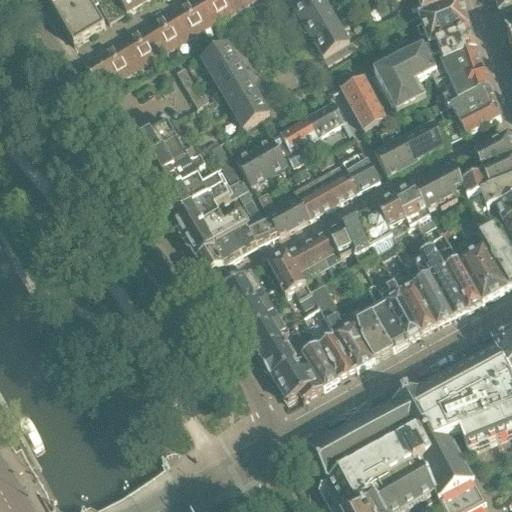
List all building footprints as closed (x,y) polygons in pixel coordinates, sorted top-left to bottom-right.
[(45,0),(75,51),(159,0),(45,0)] [(214,28),(227,20),(214,0),(202,0),(199,2),(214,28)] [(214,0),(227,20),(239,13),(231,0),(214,0)] [(231,0),(239,13),(252,5),(249,0),(231,0)] [(292,0),(288,3),(301,25),(327,10),(321,0),(292,0)] [(411,0),(414,0),(423,17),(462,0),(385,0),(390,9),(411,0)] [(419,19),(430,48),(470,32),(465,11),(462,0),(423,17),(419,19)] [(511,0),(494,0),(499,17),(505,15),(511,11),(511,0)] [(202,35),(214,28),(199,2),(187,9),(202,35)] [(190,42),(202,35),(187,9),(175,16),(190,42)] [(301,25),(315,48),(341,32),(327,10),(301,25)] [(178,49),(190,42),(175,16),(162,24),(178,49)] [(166,57),(178,49),(162,24),(150,31),(166,57)] [(153,64),(166,57),(150,31),(138,39),(153,64)] [(341,32),(315,48),(328,70),(357,53),(353,46),(350,48),(341,32)] [(430,48),(422,52),(425,60),(472,40),(470,34),(470,32),(430,48)] [(141,72),(153,64),(138,39),(125,46),(141,72)] [(425,60),(430,74),(439,71),(438,68),(434,69),(430,63),(441,58),(445,68),(477,55),(472,40),(425,60)] [(129,79),(141,72),(125,46),(114,53),(129,79)] [(202,63),(213,82),(238,66),(228,48),(202,63)] [(426,103),(418,88),(413,81),(430,74),(425,60),(422,52),(410,57),(401,62),(389,69),(375,77),(397,119),(426,103)] [(384,59),(389,69),(401,62),(396,52),(384,59)] [(114,87),(129,79),(114,53),(99,62),(114,87)] [(437,118),(439,117),(488,91),(477,55),(445,68),(439,71),(430,74),(413,81),(418,88),(433,80),(437,90),(448,84),(454,97),(443,103),(444,104),(433,110),(437,118)] [(114,87),(99,62),(98,61),(85,69),(101,95),(114,87)] [(213,82),(223,100),(249,83),(238,66),(213,82)] [(209,106),(205,99),(201,101),(185,73),(178,77),(198,112),(209,106)] [(343,94),(354,115),(377,104),(365,82),(343,94)] [(223,100),(234,117),(259,101),(249,83),(223,100)] [(439,117),(448,132),(495,108),(488,92),(488,91),(439,117)] [(259,101),(234,117),(244,135),(270,119),(259,101)] [(377,104),(354,115),(365,136),(387,124),(377,104)] [(334,108),(306,124),(317,143),(327,137),(328,139),(329,138),(328,137),(343,129),(345,128),(334,108)] [(495,108),(448,132),(443,134),(451,150),(501,123),(495,108)] [(424,132),(414,138),(427,162),(446,152),(427,116),(419,121),(424,132)] [(306,124),(294,131),(305,150),(310,148),(309,148),(317,143),(306,124)] [(353,139),(347,127),(345,128),(343,129),(349,141),(353,139)] [(143,169),(177,149),(179,148),(169,130),(133,152),(137,158),(135,161),(139,168),(143,168),(143,169)] [(272,143),(285,165),(288,163),(293,172),(308,164),(302,152),(305,150),(294,131),(280,139),(281,139),(272,144),(272,143)] [(397,132),(389,136),(407,172),(427,162),(414,138),(403,143),(397,132)] [(407,172),(389,136),(381,141),(387,152),(375,158),(388,183),(407,172)] [(460,166),(467,184),(485,179),(491,194),(511,185),(511,148),(509,140),(460,166)] [(272,143),(254,154),(270,180),(288,170),(285,165),(272,143)] [(143,169),(153,187),(165,181),(166,182),(177,175),(175,171),(187,164),(189,166),(200,160),(195,150),(183,157),(177,149),(143,169)] [(216,162),(222,171),(229,167),(225,161),(224,157),(219,149),(211,154),(216,162)] [(270,180),(254,154),(236,165),(251,191),(270,180)] [(343,169),(359,198),(367,194),(380,187),(369,166),(364,157),(343,169)] [(329,159),(324,163),(328,170),(334,167),(329,159)] [(153,187),(164,205),(199,185),(199,184),(194,175),(205,169),(200,160),(189,166),(187,164),(175,171),(177,175),(166,182),(165,181),(153,187)] [(328,170),(324,163),(318,166),(322,174),(328,170)] [(229,167),(222,171),(233,190),(240,186),(229,167)] [(455,168),(435,179),(451,207),(457,204),(456,200),(465,195),(455,168)] [(343,169),(331,176),(347,205),(359,198),(343,169)] [(305,173),(299,177),(303,184),(309,181),(305,173)] [(331,176),(319,183),(335,212),(347,205),(331,176)] [(303,184),(299,177),(293,180),(298,187),(303,184)] [(435,179),(414,190),(424,211),(425,211),(427,215),(439,209),(441,212),(451,207),(435,179)] [(482,199),(486,213),(511,204),(511,185),(491,194),(485,179),(467,184),(463,185),(468,203),(482,199)] [(319,183),(307,190),(323,219),(335,212),(319,183)] [(170,216),(175,224),(224,195),(219,186),(204,194),(199,185),(164,205),(165,206),(163,209),(167,216),(170,216)] [(185,242),(186,243),(220,223),(215,215),(238,202),(243,211),(246,209),(253,204),(244,188),(240,186),(233,190),(224,195),(175,224),(180,232),(178,235),(182,242),(185,242)] [(298,205),(288,210),(300,231),(323,219),(307,190),(294,197),(298,205)] [(414,190),(395,201),(412,232),(417,229),(423,239),(436,231),(424,211),(414,190)] [(268,223),(264,225),(275,245),(278,243),(279,242),(300,231),(288,210),(277,217),(268,198),(259,202),(269,221),(267,222),(268,223)] [(395,201),(376,212),(394,242),(406,235),(407,235),(412,232),(395,201)] [(253,204),(246,209),(256,226),(263,223),(253,204)] [(511,204),(486,213),(490,223),(500,219),(504,227),(511,223),(511,204)] [(393,243),(394,242),(376,212),(357,222),(356,223),(376,260),(377,261),(379,259),(383,266),(398,258),(394,251),(397,250),(393,243)] [(192,254),(198,264),(215,254),(214,251),(264,224),(263,223),(256,226),(248,231),(242,220),(225,230),(221,223),(220,223),(186,243),(186,244),(185,247),(189,254),(192,254)] [(356,223),(340,231),(354,258),(359,270),(376,260),(356,223)] [(511,243),(511,223),(504,227),(498,230),(502,237),(507,234),(511,243)] [(215,254),(198,264),(208,280),(224,271),(225,272),(242,262),(259,253),(274,245),(275,245),(264,225),(264,224),(214,251),(215,254)] [(471,245),(473,248),(480,244),(508,295),(511,292),(511,253),(502,237),(498,230),(471,245)] [(329,236),(327,237),(341,264),(354,258),(340,231),(329,236)] [(406,235),(394,242),(393,243),(397,250),(398,253),(412,246),(406,235)] [(327,237),(316,244),(331,271),(341,265),(341,264),(327,237)] [(316,244),(301,252),(318,278),(331,271),(316,244)] [(455,259),(483,309),(489,305),(489,306),(503,298),(508,295),(480,244),(473,248),(455,259)] [(436,257),(469,317),(483,309),(455,259),(450,250),(446,252),(436,257)] [(301,252),(288,259),(303,286),(318,278),(301,252)] [(423,264),(455,324),(469,317),(436,257),(434,253),(421,260),(423,264)] [(308,320),(319,313),(309,298),(303,286),(288,259),(269,270),(282,291),(280,293),(286,302),(294,297),(308,320)] [(410,278),(438,331),(455,324),(423,264),(416,268),(417,269),(408,274),(408,275),(410,278)] [(394,288),(423,339),(438,331),(410,278),(394,288)] [(229,316),(231,319),(263,299),(251,279),(222,295),(220,296),(223,301),(222,303),(224,307),(223,309),(226,316),(229,316)] [(383,304),(408,347),(423,339),(394,288),(387,292),(392,299),(383,304)] [(326,324),(334,339),(357,376),(376,366),(361,342),(358,327),(344,334),(337,320),(340,319),(323,290),(309,298),(319,313),(320,313),(326,323),(326,324)] [(369,312),(394,356),(408,347),(383,304),(375,290),(367,294),(377,308),(369,312)] [(242,337),(244,340),(276,320),(263,299),(231,319),(237,328),(235,331),(239,337),(242,337)] [(361,342),(376,366),(394,356),(369,312),(356,320),(358,327),(361,342)] [(257,361),(284,344),(289,341),(276,320),(244,340),(249,348),(248,351),(252,357),(255,357),(257,361)] [(313,341),(314,342),(340,386),(357,376),(334,339),(325,344),(316,328),(314,329),(308,321),(305,323),(313,341)] [(495,350),(496,353),(511,382),(511,383),(440,423),(451,443),(461,439),(469,458),(471,457),(479,454),(490,449),(490,450),(497,447),(500,445),(500,446),(508,443),(508,442),(511,440),(511,340),(509,343),(497,350),(497,349),(495,350)] [(301,359),(309,371),(324,395),(340,386),(314,342),(304,348),(302,344),(296,348),(301,359)] [(268,379),(270,382),(293,368),(297,365),(284,344),(257,361),(262,370),(261,373),(265,379),(268,379)] [(407,511),(423,503),(426,508),(438,501),(443,511),(478,511),(486,508),(451,443),(440,423),(511,383),(511,382),(496,353),(423,393),(389,411),(348,434),(311,454),(327,484),(322,487),(319,495),(328,511),(407,511)] [(293,368),(270,382),(270,383),(273,381),(283,399),(282,399),(288,409),(295,405),(294,404),(301,400),(304,406),(324,395),(309,371),(299,378),(293,368)]
